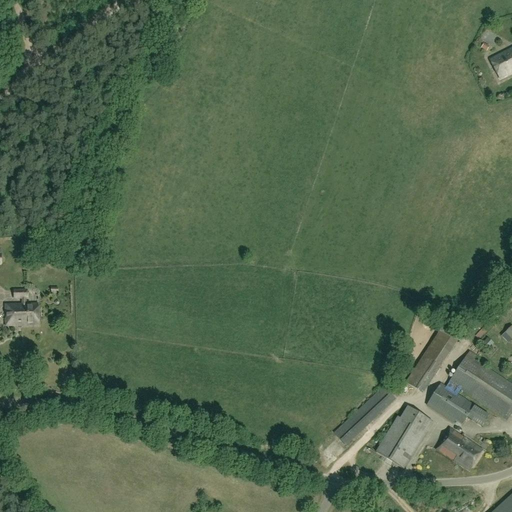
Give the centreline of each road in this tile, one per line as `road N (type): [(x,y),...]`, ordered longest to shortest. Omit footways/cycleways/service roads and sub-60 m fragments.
road 1 (unclassified): [(337,481),(95,410),(0,401)]
road 2 (unclassified): [(337,481),(470,481),(511,471)]
